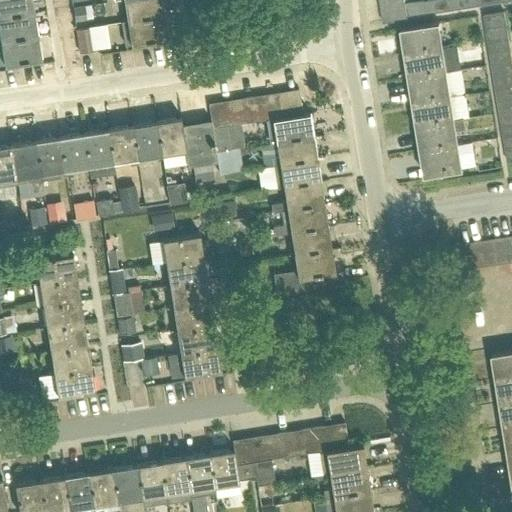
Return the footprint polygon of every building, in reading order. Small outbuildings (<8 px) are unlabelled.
[(0,0),(0,16),(34,11),(32,0),(0,0)] [(123,0),(127,19),(164,13),(161,0),(123,0)] [(405,3),(404,0),(379,0),(382,10),(406,6),(405,3)] [(407,15),(427,12),(424,0),(421,0),(405,3),(406,6),(407,15)] [(430,0),(432,11),(451,8),(449,0),(430,0)] [(75,20),(86,18),(84,4),(73,6),(75,20)] [(408,17),(407,15),(406,6),(382,10),(383,21),(408,17)] [(0,39),(38,33),(34,11),(0,16),(0,39)] [(486,26),(507,23),(505,11),(484,14),(486,26)] [(164,13),(127,19),(131,42),(168,36),(164,13)] [(405,52),(444,46),(440,21),(401,27),(405,52)] [(488,39),(509,35),(507,23),(486,26),(488,39)] [(80,50),(96,48),(93,25),(76,27),(80,50)] [(38,33),(0,39),(4,62),(41,56),(38,33)] [(490,51),(510,47),(509,35),(488,39),(490,51)] [(409,76),(448,70),(444,46),(405,52),(409,76)] [(492,63),(511,59),(511,56),(510,47),(490,51),(492,63)] [(494,75),(511,72),(511,59),(492,63),(494,75)] [(413,100),(452,94),(448,70),(409,76),(413,100)] [(496,87),(511,84),(511,72),(494,75),(496,87)] [(498,99),(511,96),(511,84),(496,87),(498,99)] [(287,89),(290,113),(302,111),(298,87),(287,89)] [(279,115),(290,113),(287,89),(275,90),(279,115)] [(268,117),(279,115),(275,90),(264,92),(268,117)] [(257,118),(268,117),(264,92),(253,94),(257,118)] [(246,120),(257,118),(253,94),(242,96),(246,120)] [(455,118),(452,94),(413,100),(417,124),(455,118)] [(234,122),(246,120),(242,96),(231,98),(234,122)] [(500,111),(511,109),(511,96),(498,99),(500,111)] [(223,124),(228,123),(234,122),(231,98),(219,99),(223,124)] [(212,125),(223,124),(219,99),(208,101),(212,125)] [(502,123),(511,121),(511,109),(500,111),(502,123)] [(275,139),(313,133),(309,110),(267,117),(270,140),(275,139)] [(185,148),(181,123),(180,115),(155,119),(160,152),(185,148)] [(421,149),(459,142),(457,129),(466,127),(464,116),(455,118),(417,124),(421,149)] [(194,163),(212,160),(217,159),(215,149),(211,126),(210,118),(181,123),(185,148),(187,164),(194,163)] [(137,156),(160,152),(155,119),(131,123),(136,156),(137,156)] [(503,136),(511,134),(511,121),(502,123),(503,136)] [(138,161),(137,156),(136,156),(131,123),(107,127),(112,160),(128,157),(129,163),(138,161)] [(215,149),(231,146),(228,123),(223,124),(212,125),(211,126),(215,149)] [(88,164),(112,160),(107,127),(83,130),(88,164)] [(64,168),(88,164),(83,130),(58,134),(64,168)] [(274,163),(317,156),(313,133),(275,139),(278,154),(273,155),(274,163)] [(65,173),(64,168),(58,134),(34,138),(40,171),(41,177),(65,173)] [(505,148),(511,146),(511,134),(503,136),(505,148)] [(16,175),(40,171),(34,138),(10,142),(16,175)] [(0,183),(17,181),(16,175),(10,142),(0,143),(0,183)] [(459,142),(421,149),(425,174),(463,167),(459,142)] [(215,149),(217,159),(219,172),(235,169),(231,146),(215,149)] [(283,184),(320,178),(317,156),(274,163),(278,185),(283,184)] [(196,177),(214,175),(212,160),(194,163),(196,177)] [(271,209),(282,208),(324,201),(320,178),(283,184),(285,198),(270,201),(271,209)] [(170,200),(187,198),(184,179),(167,182),(170,200)] [(138,206),(136,192),(120,195),(123,209),(138,206)] [(98,212),(114,210),(112,196),(96,199),(98,212)] [(37,197),(23,201),(27,217),(41,213),(37,197)] [(50,220),(66,217),(63,198),(47,201),(50,220)] [(76,217),(96,214),(93,198),(73,201),(76,217)] [(220,216),(236,214),(234,198),(218,200),(220,216)] [(290,229),(327,223),(324,201),(282,208),(284,223),(273,224),(274,232),(290,229)] [(0,227),(11,226),(8,210),(0,211),(0,227)] [(224,234),(248,231),(246,214),(222,217),(224,234)] [(293,252),(331,246),(327,223),(290,229),(293,252)] [(165,260),(202,254),(199,232),(162,238),(165,260)] [(498,262),(509,261),(505,237),(494,238),(498,262)] [(487,264),(498,262),(494,238),(483,240),(487,264)] [(476,266),(487,264),(483,240),(473,242),(476,266)] [(466,268),(476,266),(473,242),(462,243),(466,268)] [(455,269),(466,268),(462,243),(451,245),(455,269)] [(335,269),(331,246),(293,252),(297,274),(274,277),(276,290),(329,281),(327,270),(335,269)] [(39,280),(76,274),(72,252),(35,258),(39,280)] [(162,273),(159,254),(147,256),(150,275),(162,273)] [(169,283),(206,277),(202,254),(165,260),(169,283)] [(232,264),(235,283),(249,281),(247,262),(232,264)] [(42,303),(79,297),(76,274),(39,280),(42,303)] [(173,305),(210,299),(206,277),(169,283),(173,305)] [(46,325),(83,319),(79,297),(42,303),(46,325)] [(131,298),(115,300),(117,313),(133,311),(131,298)] [(176,328),(213,322),(210,299),(173,305),(176,328)] [(120,332),(136,329),(134,314),(117,316),(120,332)] [(50,347),(87,342),(83,319),(46,325),(50,347)] [(180,351),(217,345),(213,322),(176,328),(180,351)] [(0,351),(13,349),(11,333),(0,334),(0,351)] [(124,359),(144,356),(142,339),(121,342),(124,359)] [(53,371),(90,365),(87,342),(50,347),(53,371)] [(217,345),(180,351),(183,374),(220,368),(217,345)] [(497,377),(511,374),(511,349),(493,352),(497,377)] [(155,355),(140,357),(141,369),(157,367),(155,355)] [(1,364),(3,376),(18,374),(16,362),(1,364)] [(90,365),(53,371),(57,394),(94,388),(90,365)] [(500,401),(511,399),(511,374),(497,377),(500,401)] [(7,405),(8,404),(20,403),(16,378),(3,380),(7,405)] [(504,426),(511,424),(511,399),(500,401),(504,426)] [(332,422),(336,446),(348,444),(344,420),(332,422)] [(324,448),(336,446),(332,422),(321,423),(324,448)] [(313,449),(324,448),(321,423),(310,425),(313,449)] [(302,451),(313,449),(310,425),(298,427),(302,451)] [(291,453),(302,451),(298,427),(287,429),(291,453)] [(280,455),(291,453),(287,429),(276,431),(280,455)] [(269,457),(271,456),(280,455),(276,431),(265,432),(269,457)] [(258,458),(269,457),(265,432),(254,434),(258,458)] [(247,460),(253,459),(258,458),(254,434),(243,436),(247,460)] [(236,462),(247,460),(243,436),(232,438),(236,462)] [(328,472),(366,466),(362,442),(348,444),(325,448),(325,449),(318,450),(322,473),(328,472)] [(247,460),(236,462),(233,447),(209,451),(214,483),(238,479),(238,477),(256,474),(253,459),(247,460)] [(209,451),(184,455),(191,496),(193,511),(207,511),(204,492),(215,490),(214,483),(209,451)] [(167,500),(191,496),(184,455),(160,459),(167,499),(167,500)] [(253,459),(256,474),(257,483),(275,480),(271,456),(269,457),(258,458),(253,459)] [(143,503),(167,499),(160,459),(136,462),(141,495),(143,503)] [(117,499),(141,495),(136,462),(112,466),(117,499)] [(93,503),(117,499),(112,466),(87,470),(93,503)] [(325,495),(369,488),(366,466),(328,472),(331,486),(324,487),(325,495)] [(69,507),(93,503),(87,470),(64,474),(69,507)] [(44,511),(69,507),(64,474),(39,478),(44,511)] [(19,511),(35,511),(44,511),(39,478),(15,482),(19,511)] [(363,511),(373,510),(369,488),(325,495),(327,510),(327,511),(363,511)] [(261,506),(261,511),(279,511),(278,503),(261,506)]
